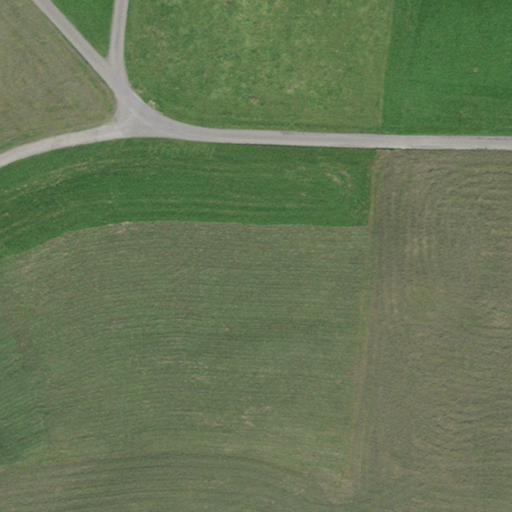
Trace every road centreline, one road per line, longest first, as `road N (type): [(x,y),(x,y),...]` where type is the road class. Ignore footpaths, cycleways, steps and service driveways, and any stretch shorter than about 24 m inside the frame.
road 1 (unclassified): [(511,146),(154,124),(44,0)]
road 2 (track): [(0,167),(43,144),(154,124)]
